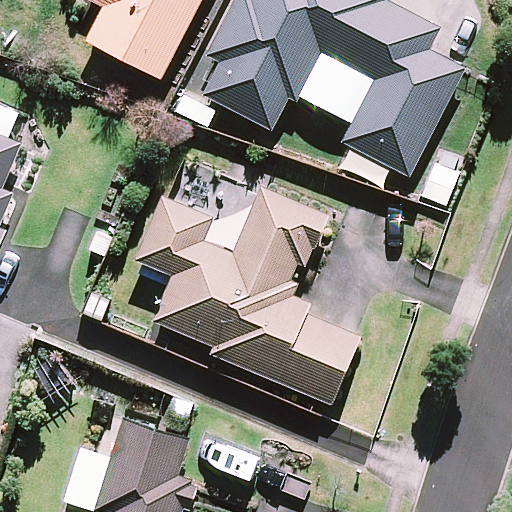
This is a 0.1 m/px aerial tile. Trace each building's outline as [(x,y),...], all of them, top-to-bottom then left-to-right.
[(87,36),(161,74),(199,0),(102,0),(105,1),(87,36)] [(233,0),(208,49),(220,55),(204,88),(274,124),(290,93),(297,96),(323,48),(374,75),(342,135),(411,171),(465,68),(467,63),(431,44),(442,23),(397,0),(233,0)] [(0,98),(0,129),(10,134),(22,108),(0,98)] [(0,243),(8,225),(0,222),(15,188),(4,183),(23,139),(10,134),(0,129),(0,243)] [(213,347),(333,400),(363,331),(309,307),(313,297),(294,288),(299,277),(293,274),(300,257),(306,260),(314,243),(316,244),(331,209),(263,179),(234,244),(207,232),(216,211),(164,189),(136,253),(174,270),(155,314),(216,340),(213,347)] [(195,511),(183,508),(185,503),(191,505),(199,481),(193,479),(194,474),(179,469),(191,432),(125,411),(112,451),(95,505),(94,508),(107,511),(195,511)] [(95,505),(112,451),(81,442),(64,495),(95,505)]
